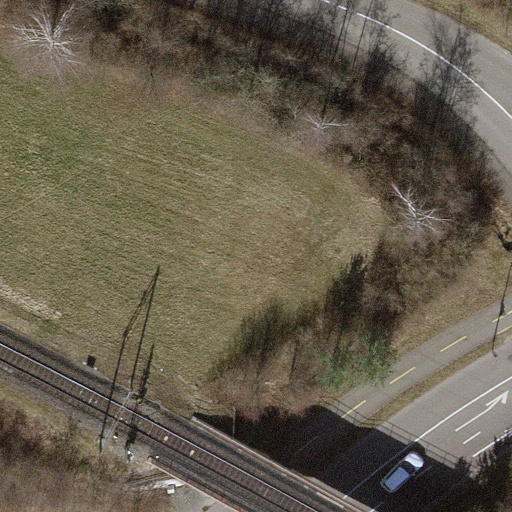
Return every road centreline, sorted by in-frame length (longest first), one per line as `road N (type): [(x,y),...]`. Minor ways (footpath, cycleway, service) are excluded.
road 1 (residential): [(324,0),(421,43),(511,111)]
road 2 (secondary): [(511,391),(350,511)]
